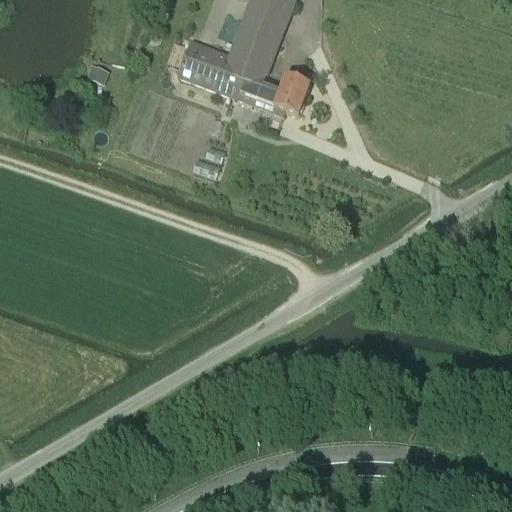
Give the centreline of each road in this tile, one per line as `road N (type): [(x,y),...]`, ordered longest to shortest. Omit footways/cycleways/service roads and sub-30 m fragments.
road 1 (unclassified): [(0,483),(511,185)]
road 2 (motorway): [(511,507),(412,466),(361,463),(291,469),(193,511)]
